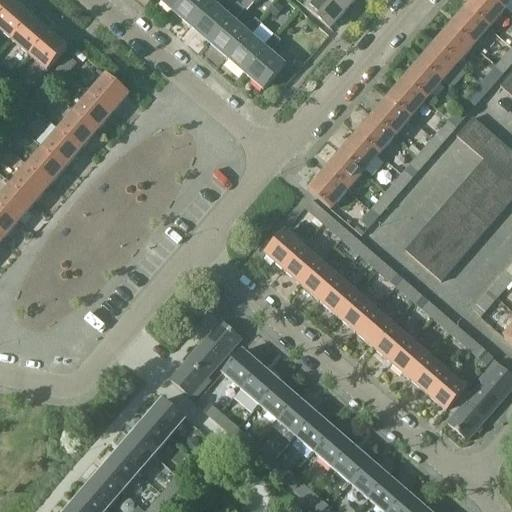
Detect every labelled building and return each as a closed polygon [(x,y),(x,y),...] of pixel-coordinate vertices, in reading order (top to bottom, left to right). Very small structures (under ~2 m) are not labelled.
[(0,0),(0,16),(13,2),(10,0),(0,0)] [(157,0),(172,13),(182,0),(157,0)] [(182,0),(172,13),(190,29),(212,4),(208,1),(207,0),(182,0)] [(190,29),(209,44),(230,20),(226,17),(215,7),(221,0),(208,0),(208,1),(212,4),(190,29)] [(248,0),(247,3),(254,9),(261,0),(248,0)] [(314,0),(306,10),(330,31),(346,12),(332,0),(314,0)] [(332,0),(346,12),(356,0),(332,0)] [(475,0),(466,10),(489,30),(505,12),(491,0),(475,0)] [(511,3),(511,0),(491,0),(505,12),(511,3)] [(0,31),(11,41),(31,18),(13,2),(0,16),(0,31)] [(209,44),(227,60),(248,35),(244,32),(234,23),(245,10),(242,8),(237,4),(226,17),(230,20),(209,44)] [(466,10),(450,28),(473,48),(489,30),(466,10)] [(29,56),(49,33),(31,18),(11,41),(29,56)] [(227,60),(245,76),(267,51),(263,48),(252,38),(263,26),(255,20),(244,32),(248,35),(227,60)] [(450,28),(435,46),(457,66),(473,48),(450,28)] [(47,73),(67,50),(49,33),(29,56),(47,73)] [(286,68),(270,54),(281,41),(273,35),(263,48),(267,51),(245,76),(264,92),(286,68)] [(435,46),(419,65),(441,84),(457,66),(435,46)] [(511,50),(511,49),(496,68),(504,75),(511,65),(511,50)] [(59,68),(67,75),(77,64),(68,56),(59,68)] [(419,65),(403,83),(426,103),(441,84),(419,65)] [(43,86),(51,93),(67,75),(59,68),(43,86)] [(496,68),(480,86),(488,93),(504,75),(496,68)] [(0,85),(2,87),(9,79),(0,70),(0,85)] [(90,95),(113,114),(129,95),(106,76),(90,95)] [(511,81),(508,78),(500,87),(511,97),(511,81)] [(9,79),(2,87),(21,104),(28,95),(9,79)] [(403,83),(387,101),(410,121),(426,103),(403,83)] [(27,104),(36,111),(51,93),(43,86),(27,104)] [(480,86),(464,104),(472,111),(488,93),(480,86)] [(113,114),(90,95),(74,113),(97,132),(113,114)] [(394,139),(410,121),(387,101),(371,119),(394,139)] [(12,122),(20,129),(36,111),(27,104),(12,122)] [(464,104),(448,122),(456,130),(472,111),(464,104)] [(97,132),(74,113),(59,131),(81,150),(97,132)] [(378,157),(394,139),(371,119),(355,137),(378,157)] [(465,145),(481,126),(472,119),(456,137),(465,145)] [(0,135),(0,143),(4,147),(20,129),(12,122),(0,135)] [(448,122),(432,140),(441,148),(456,130),(448,122)] [(474,153),(490,134),(481,126),(465,145),(474,153)] [(81,150),(59,131),(43,149),(66,169),(81,150)] [(490,134),(474,153),(483,160),(499,142),(490,134)] [(362,175),(378,157),(355,137),(340,155),(362,175)] [(425,166),(441,148),(432,140),(416,159),(425,166)] [(508,150),(499,142),(483,160),(492,168),(508,150)] [(66,169),(43,149),(27,167),(50,187),(66,169)] [(511,163),(511,153),(508,150),(492,168),(501,176),(511,163)] [(346,193),(362,175),(340,155),(324,173),(346,193)] [(416,159),(401,177),(409,184),(425,166),(416,159)] [(483,160),(475,170),(493,186),(501,176),(492,168),(483,160)] [(510,185),(511,182),(511,163),(501,176),(510,185)] [(27,167),(11,185),(34,205),(50,187),(27,167)] [(475,170),(467,179),(485,195),(493,186),(475,170)] [(307,192),(313,197),(330,212),(346,193),(324,173),(307,192)] [(511,199),(511,186),(510,185),(501,176),(493,186),(511,201),(511,199)] [(401,177),(385,195),(393,202),(409,184),(401,177)] [(467,179),(459,188),(477,204),(485,195),(467,179)] [(11,185),(0,198),(0,207),(18,223),(34,205),(11,185)] [(503,210),(511,201),(493,186),(485,195),(503,210)] [(459,188),(451,197),(469,213),(477,204),(459,188)] [(385,195),(369,213),(377,220),(393,202),(385,195)] [(495,219),(503,210),(485,195),(477,204),(495,219)] [(451,197),(443,206),(462,222),(469,213),(451,197)] [(311,200),(303,209),(304,210),(300,214),(310,223),(314,218),(322,225),(329,216),(311,200)] [(487,228),(495,219),(477,204),(469,213),(487,228)] [(443,206),(436,215),(454,231),(462,222),(443,206)] [(0,238),(3,241),(18,223),(0,207),(0,238)] [(369,230),(377,220),(369,213),(360,223),(369,230)] [(479,237),(487,228),(469,213),(462,222),(479,237)] [(436,215),(428,224),(446,240),(454,231),(436,215)] [(322,225),(340,241),(347,232),(329,216),(322,225)] [(472,246),(479,237),(462,222),(454,231),(472,246)] [(428,224),(420,233),(438,249),(446,240),(428,224)] [(464,255),(472,246),(454,231),(446,240),(464,255)] [(283,232),(263,255),(282,271),(302,248),(283,232)] [(340,241),(358,257),(366,248),(347,232),(340,241)] [(420,233),(412,242),(430,258),(438,249),(420,233)] [(456,264),(464,255),(446,240),(438,249),(456,264)] [(404,251),(422,267),(430,258),(412,242),(404,251)] [(320,264),(302,248),(282,271),(300,287),(320,264)] [(358,257),(376,272),(384,264),(366,248),(358,257)] [(448,273),(456,264),(438,249),(430,258),(448,273)] [(440,282),(448,273),(430,258),(422,267),(440,282)] [(300,287),(318,302),(338,279),(320,264),(300,287)] [(376,272),(394,288),(402,279),(384,264),(376,272)] [(511,264),(503,275),(511,282),(511,281),(511,264)] [(487,293),(495,300),(511,282),(503,275),(487,293)] [(318,302),(337,318),(356,295),(338,279),(318,302)] [(420,295),(402,279),(394,288),(413,304),(420,295)] [(472,311),(480,318),(495,300),(487,293),(472,311)] [(375,311),(356,295),(337,318),(355,334),(375,311)] [(413,304),(431,320),(438,311),(420,295),(413,304)] [(355,334),(373,350),(393,327),(375,311),(355,334)] [(438,311),(431,320),(449,335),(456,327),(438,311)] [(203,342),(224,359),(241,339),(220,322),(203,342)] [(511,326),(502,339),(511,347),(511,326)] [(373,350),(391,365),(411,342),(393,327),(373,350)] [(456,327),(449,335),(467,351),(475,342),(456,327)] [(186,362),(206,380),(224,359),(203,342),(186,362)] [(429,358),(411,342),(391,365),(409,381),(429,358)] [(486,368),(491,361),(494,359),(475,342),(467,351),(486,368)] [(241,352),(221,374),(240,390),(260,368),(241,352)] [(409,381),(427,397),(447,374),(429,358),(409,381)] [(178,372),(200,391),(209,382),(206,380),(186,362),(178,372)] [(511,388),(511,378),(494,364),(486,373),(509,393),(511,388)] [(240,390),(258,406),(278,384),(260,368),(240,390)] [(169,381),(192,401),(200,391),(178,372),(169,381)] [(509,393),(486,373),(477,383),(481,386),(500,403),(509,393)] [(447,374),(427,397),(446,413),(466,390),(447,374)] [(258,406),(276,422),(296,399),(278,384),(258,406)] [(500,403),(481,386),(463,406),(483,423),(500,403)] [(195,406),(213,422),(220,414),(211,406),(216,400),(207,392),(195,406)] [(314,415),(296,399),(276,422),(295,438),(314,415)] [(162,401),(146,420),(168,439),(184,420),(162,401)] [(483,423),(463,406),(446,426),(466,443),(483,423)] [(213,422),(231,438),(238,429),(220,414),(213,422)] [(313,453),(332,431),(314,415),(295,438),(313,453)] [(146,420),(130,438),(152,457),(168,439),(146,420)] [(231,438),(247,452),(249,454),(256,445),(238,429),(231,438)] [(350,447),(332,431),(313,453),(331,469),(350,447)] [(130,438),(114,456),(137,475),(152,457),(130,438)] [(217,448),(209,440),(192,459),(200,467),(217,448)] [(249,454),(267,469),(275,461),(256,445),(249,454)] [(331,469),(349,485),(368,462),(350,447),(331,469)] [(114,456),(99,474),(121,494),(137,475),(114,456)] [(192,459),(176,478),(185,485),(200,467),(192,459)] [(267,469),(285,485),(293,476),(275,461),(267,469)] [(387,478),(368,462),(349,485),(367,501),(387,478)] [(99,474),(83,492),(105,511),(121,494),(99,474)] [(285,485),(303,501),(311,492),(293,476),(285,485)] [(176,478),(160,496),(169,503),(185,485),(176,478)] [(367,501),(380,511),(388,511),(405,494),(387,478),(367,501)] [(83,492),(67,511),(68,511),(105,511),(83,492)] [(325,511),(329,508),(311,492),(303,501),(316,511),(325,511)] [(272,501),(278,507),(284,500),(277,494),(272,501)] [(420,511),(423,510),(405,494),(388,511),(420,511)] [(160,496),(146,511),(161,511),(169,503),(160,496)]
